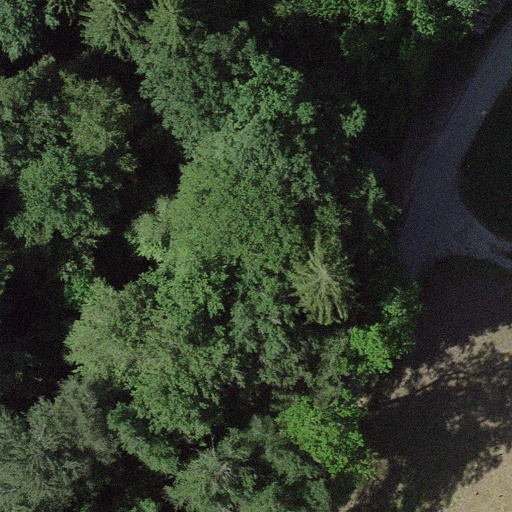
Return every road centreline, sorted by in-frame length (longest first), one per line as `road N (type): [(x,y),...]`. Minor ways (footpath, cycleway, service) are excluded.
road 1 (unclassified): [(511,50),(451,149),(405,265),(280,511)]
road 2 (track): [(387,167),(511,260)]
